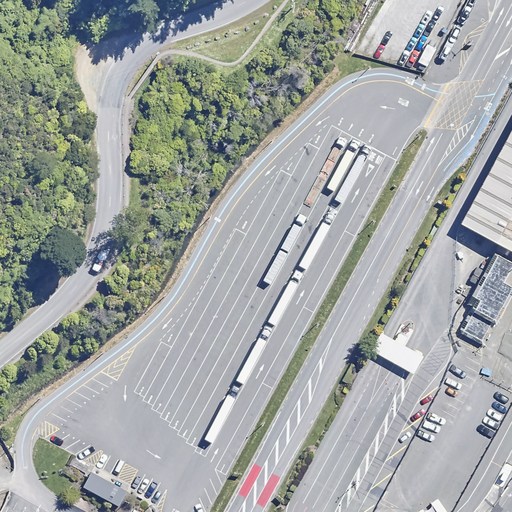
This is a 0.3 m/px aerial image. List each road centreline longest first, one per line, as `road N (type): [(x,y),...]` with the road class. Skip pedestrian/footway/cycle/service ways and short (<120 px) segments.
road 1 (tertiary): [(0,354),(60,302),(95,258),(109,210),(108,113),(124,65),(150,41),(249,0)]
road 2 (unclassified): [(511,1),(356,290)]
road 3 (unclassified): [(231,511),(356,290)]
road 4 (unclassified): [(356,290),(343,344),(258,511)]
